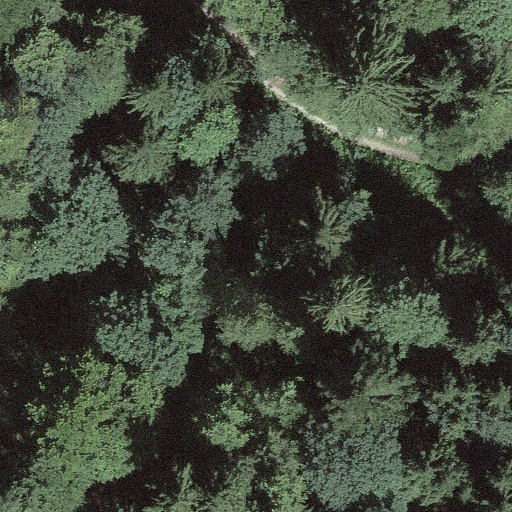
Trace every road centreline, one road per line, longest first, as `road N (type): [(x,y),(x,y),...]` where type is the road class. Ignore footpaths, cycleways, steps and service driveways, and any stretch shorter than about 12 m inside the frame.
road 1 (track): [(319,511),(305,477),(143,287),(100,196),(90,97),(99,57),(138,0)]
road 2 (track): [(183,0),(329,119),(396,145),(511,148)]
